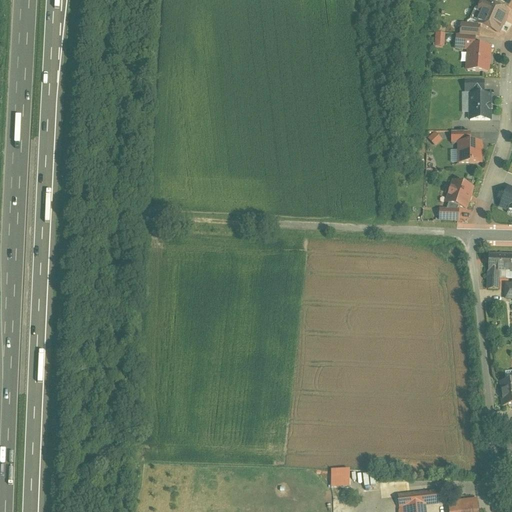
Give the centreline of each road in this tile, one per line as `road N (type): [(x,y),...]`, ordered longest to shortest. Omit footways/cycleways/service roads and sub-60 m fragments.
road 1 (motorway): [(35,511),(55,0)]
road 2 (motorway): [(25,0),(7,511)]
road 3 (unclassified): [(471,232),(150,207)]
road 4 (residential): [(498,511),(471,232)]
road 5 (residential): [(471,232),(507,139),(511,44)]
